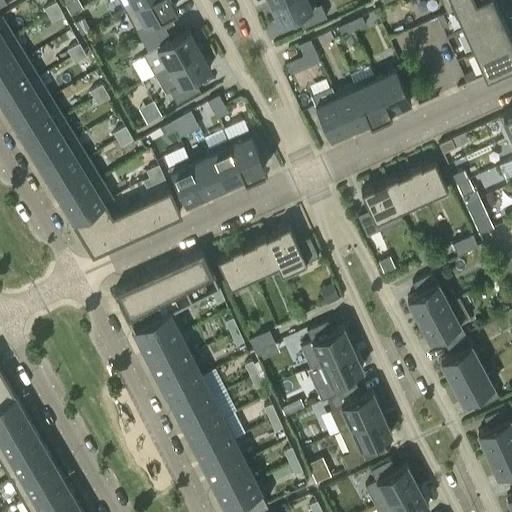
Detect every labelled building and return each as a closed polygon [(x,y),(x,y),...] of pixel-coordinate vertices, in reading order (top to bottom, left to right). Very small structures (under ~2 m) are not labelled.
[(83,7),(78,0),(68,0),(65,2),(71,13),(83,7)] [(138,0),(119,0),(124,8),(138,0)] [(138,0),(124,8),(142,39),(165,26),(159,15),(176,5),(173,0),(138,0)] [(314,0),(313,0),(273,0),(269,2),(279,22),(296,14),(302,26),(326,15),(319,0),(314,0)] [(441,0),(447,11),(455,7),(455,6),(468,0),(441,0)] [(455,7),(465,28),(500,12),(495,0),(468,0),(455,6),(455,7)] [(44,7),(48,14),(60,7),(56,1),(44,7)] [(63,14),(60,7),(48,14),(51,21),(63,14)] [(443,26),(448,24),(443,12),(438,14),(443,26)] [(465,28),(475,50),(510,34),(500,12),(465,28)] [(0,13),(0,41),(13,33),(1,13),(0,13)] [(86,14),(75,21),(81,32),(93,26),(86,14)] [(361,14),(349,20),(353,29),(365,24),(361,14)] [(353,29),(349,20),(337,25),(341,34),(353,29)] [(171,37),(165,26),(142,39),(148,50),(143,53),(144,54),(131,61),(141,79),(155,72),(167,65),(199,47),(188,27),(171,37)] [(0,69),(26,54),(13,33),(0,41),(0,69)] [(511,60),(511,37),(510,34),(475,50),(485,73),(511,60)] [(298,43),(302,52),(314,47),(310,38),(298,43)] [(67,49),(71,55),(83,49),(79,42),(67,49)] [(167,65),(155,72),(165,90),(169,88),(176,101),(200,88),(193,76),(210,67),(199,47),(167,65)] [(314,47),(302,52),(306,62),(318,56),(314,47)] [(86,55),(83,49),(71,55),(74,62),(86,55)] [(0,69),(0,97),(38,74),(26,54),(0,69)] [(395,67),(375,76),(390,109),(410,100),(395,67)] [(468,79),(476,75),(473,68),(465,72),(468,79)] [(370,118),(390,109),(375,76),(373,72),(353,81),(370,118)] [(51,94),(38,74),(0,97),(0,98),(12,118),(51,94)] [(350,127),(370,118),(353,81),(333,90),(350,127)] [(90,90),(94,97),(106,90),(102,83),(90,90)] [(331,85),(311,94),(315,103),(330,137),(350,127),(333,90),(331,85)] [(109,97),(106,90),(94,97),(97,103),(109,97)] [(207,99),(212,108),(223,102),(218,93),(207,99)] [(12,118),(24,138),(63,115),(51,94),(12,118)] [(141,105),(149,119),(163,112),(156,98),(141,105)] [(228,110),(223,102),(212,108),(217,117),(228,110)] [(511,108),(499,115),(508,135),(511,133),(511,108)] [(176,127),(187,121),(183,113),(171,119),(176,127)] [(76,135),(63,115),(24,138),(37,159),(76,135)] [(164,133),(176,127),(171,119),(160,125),(164,133)] [(113,132),(117,138),(129,132),(125,125),(113,132)] [(248,128),(228,137),(245,175),(265,166),(248,128)] [(133,138),(129,132),(117,138),(121,145),(133,138)] [(37,159),(49,179),(88,156),(76,135),(37,159)] [(451,136),(438,142),(443,153),(455,147),(451,136)] [(225,184),(245,175),(228,137),(207,147),(209,151),(210,151),(225,184)] [(184,145),(163,154),(168,165),(185,202),(205,193),(190,160),(191,159),(189,155),(188,155),(184,145)] [(209,151),(191,159),(190,160),(205,193),(225,184),(210,151),(209,151)] [(100,176),(88,156),(49,179),(62,200),(100,176)] [(511,157),(498,164),(506,183),(511,180),(511,157)] [(408,168),(409,170),(410,169),(422,198),(447,187),(434,158),(421,164),(420,162),(408,168)] [(145,168),(149,175),(149,176),(161,170),(158,163),(145,168)] [(452,173),(456,182),(468,177),(464,168),(452,173)] [(399,208),(422,198),(410,169),(409,170),(397,175),(396,173),(384,178),(385,180),(386,180),(399,208)] [(149,176),(149,175),(142,178),(145,186),(164,177),(161,170),(149,176)] [(62,200),(74,220),(104,202),(105,202),(113,197),(100,176),(62,200)] [(468,177),(456,182),(460,191),(462,195),(474,190),(468,177)] [(369,208),(357,214),(366,234),(379,228),(403,217),(399,208),(386,180),(385,180),(373,186),(373,184),(361,189),(369,208)] [(112,213),(105,202),(104,202),(74,220),(92,250),(180,211),(172,193),(169,187),(112,213)] [(479,196),(466,202),(480,231),(494,224),(481,195),(479,196)] [(277,229),(266,234),(265,235),(278,262),(276,263),(281,272),(318,255),(309,235),(297,241),(288,222),(277,227),(277,229)] [(254,273),(276,263),(278,262),(265,235),(266,234),(265,232),(253,238),(254,240),(242,245),(241,245),(254,273)] [(477,244),(472,232),(452,241),(458,254),(477,244)] [(421,257),(430,253),(424,241),(415,245),(421,257)] [(499,242),(490,246),(495,256),(504,252),(499,242)] [(229,285),(254,273),(241,245),(242,245),(241,243),(229,249),(230,251),(217,257),(229,285)] [(218,285),(202,249),(173,262),(192,299),(211,289),(218,285)] [(511,254),(511,252),(496,259),(503,273),(511,268),(511,254)] [(389,254),(378,259),(383,270),(394,265),(389,254)] [(163,314),(170,310),(192,299),(173,262),(143,275),(163,314)] [(407,296),(418,317),(448,301),(448,300),(432,270),(412,280),(417,290),(407,296)] [(163,314),(143,275),(114,288),(134,328),(163,314)] [(219,285),(211,289),(216,301),(224,297),(219,285)] [(458,294),(448,300),(448,301),(418,317),(429,338),(440,333),(445,343),(465,332),(460,322),(470,316),(458,294)] [(286,305),(291,317),(300,313),(295,301),(286,305)] [(134,328),(145,349),(181,331),(170,310),(163,314),(134,328)] [(224,319),(230,331),(238,328),(232,316),(224,319)] [(310,365),(352,346),(343,324),(332,329),(327,318),(306,328),(311,338),(300,343),(310,365)] [(269,327),(248,337),(254,349),(275,340),(269,327)] [(243,340),(238,328),(230,331),(235,343),(243,340)] [(145,349),(156,370),(191,352),(181,331),(145,349)] [(465,332),(445,343),(450,352),(440,358),(451,379),(481,363),(465,332)] [(310,365),(306,367),(320,399),(326,396),(356,382),(352,372),(362,367),(352,346),(310,365)] [(156,370),(166,392),(202,373),(191,352),(156,370)] [(244,362),(249,374),(257,371),(252,359),(244,362)] [(498,394),(481,363),(451,379),(463,400),(473,395),(478,405),(498,394)] [(0,368),(0,398),(13,390),(0,368)] [(263,383),(257,371),(249,374),(255,386),(263,383)] [(166,392),(177,413),(213,394),(202,373),(166,392)] [(339,429),(381,410),(371,388),(361,393),(356,382),(326,396),(331,406),(329,407),(339,429)] [(0,424),(25,411),(13,390),(0,398),(0,424)] [(177,413),(188,434),(224,416),(213,394),(177,413)] [(291,401),(280,406),(284,413),(294,409),(291,401)] [(263,405),(269,417),(277,414),(271,402),(263,405)] [(477,430),(487,452),(511,440),(511,414),(509,416),(504,405),(483,415),(488,425),(477,430)] [(381,410),(339,429),(348,448),(341,452),(346,464),(365,456),(385,447),(381,436),(391,432),(381,410)] [(0,424),(0,452),(37,432),(25,411),(0,424)] [(274,429),(282,426),(277,414),(269,417),(274,429)] [(188,434),(199,455),(235,437),(224,416),(188,434)] [(0,452),(0,456),(10,475),(49,452),(37,432),(0,452)] [(199,455),(209,476),(245,458),(235,437),(199,455)] [(507,469),(511,478),(511,440),(487,452),(497,473),(507,469)] [(283,449),(289,461),(297,457),(291,445),(283,449)] [(10,475),(22,496),(61,473),(49,452),(10,475)] [(297,457),(289,461),(294,473),(302,469),(297,457)] [(328,474),(320,457),(307,463),(315,480),(328,474)] [(376,504),(417,482),(406,461),(395,467),(390,457),(370,467),(375,477),(365,483),(376,504)] [(209,476),(220,497),(256,479),(245,458),(209,476)] [(22,496),(31,511),(42,511),(73,494),(61,473),(22,496)] [(256,479),(220,497),(227,511),(243,511),(267,500),(256,479)] [(419,511),(418,509),(428,503),(417,482),(376,504),(380,511),(419,511)] [(42,511),(83,511),(73,494),(42,511)] [(316,499),(309,503),(313,511),(319,511),(322,511),(316,499)]
